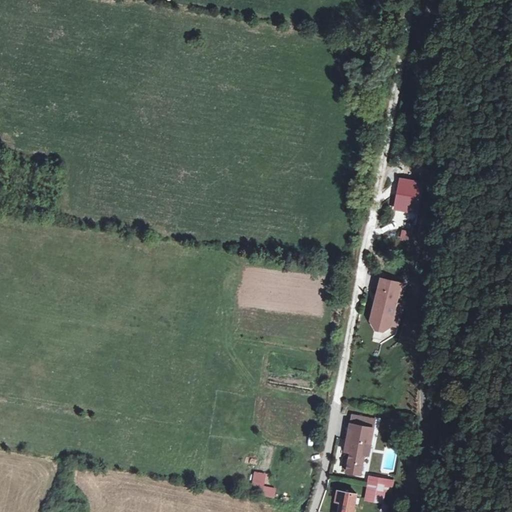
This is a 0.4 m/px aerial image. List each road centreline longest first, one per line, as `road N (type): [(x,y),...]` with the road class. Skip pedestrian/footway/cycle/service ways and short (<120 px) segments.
road 1 (unclassified): [(414,0),(315,511)]
road 2 (unclassified): [(447,0),(423,383),(427,511)]
